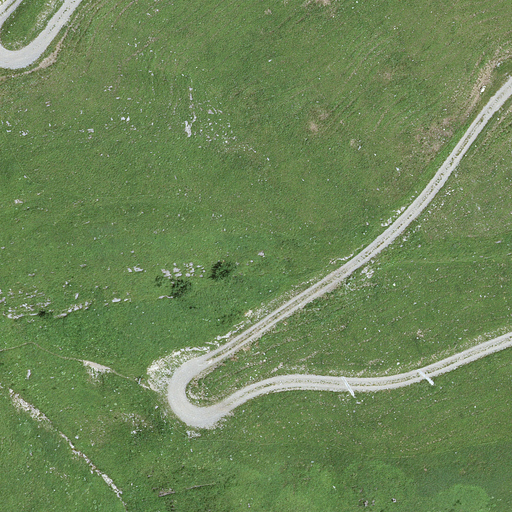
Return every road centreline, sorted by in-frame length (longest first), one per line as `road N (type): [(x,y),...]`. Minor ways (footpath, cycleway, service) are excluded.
road 1 (track): [(511,85),(403,223),(181,376),(176,395)]
road 2 (track): [(176,395),(189,413),(211,414),(282,381),(396,382),(511,340)]
